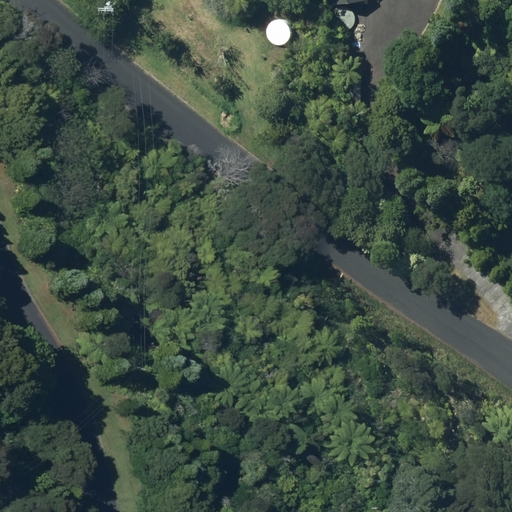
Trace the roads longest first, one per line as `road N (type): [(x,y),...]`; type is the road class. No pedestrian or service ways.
road 1 (unclassified): [(511,363),(298,222),(28,0)]
road 2 (unclassified): [(0,275),(73,412),(101,511)]
